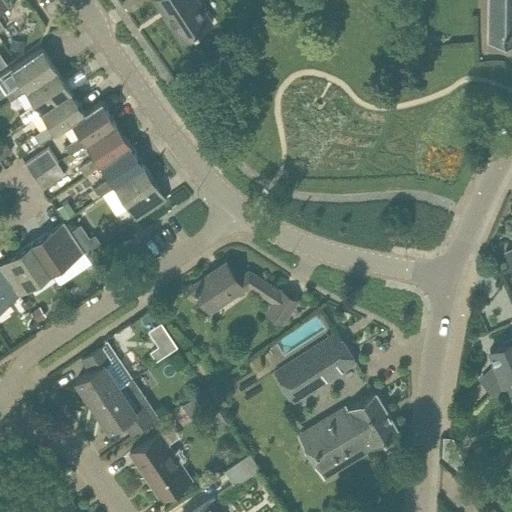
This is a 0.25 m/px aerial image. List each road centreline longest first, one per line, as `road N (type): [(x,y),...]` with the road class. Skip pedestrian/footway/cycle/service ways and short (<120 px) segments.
road 1 (residential): [(0,395),(24,358),(241,210)]
road 2 (residential): [(241,210),(81,0)]
road 3 (residential): [(449,289),(282,240),(241,210)]
road 4 (residential): [(422,511),(449,289)]
road 5 (residential): [(133,511),(104,468),(68,437),(0,415)]
road 6 (residential): [(449,289),(511,153)]
